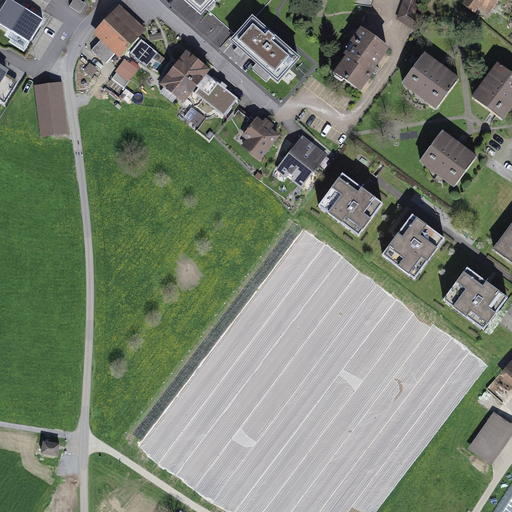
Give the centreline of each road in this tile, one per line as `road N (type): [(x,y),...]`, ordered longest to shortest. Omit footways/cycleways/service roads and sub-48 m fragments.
road 1 (track): [(109,0),(84,28),(68,65),(90,274),(84,511)]
road 2 (residential): [(276,111),(147,0)]
road 3 (residential): [(376,178),(511,281)]
road 4 (track): [(83,439),(203,511)]
